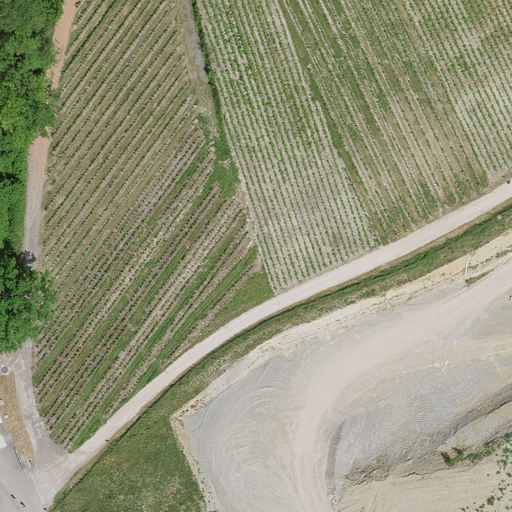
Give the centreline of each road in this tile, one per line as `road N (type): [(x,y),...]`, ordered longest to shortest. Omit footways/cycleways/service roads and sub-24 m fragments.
road 1 (track): [(26,495),(82,462),(150,391),(241,320),(382,259),(511,186)]
road 2 (track): [(24,373),(40,132),(70,0)]
road 3 (track): [(55,474),(24,373),(0,348)]
